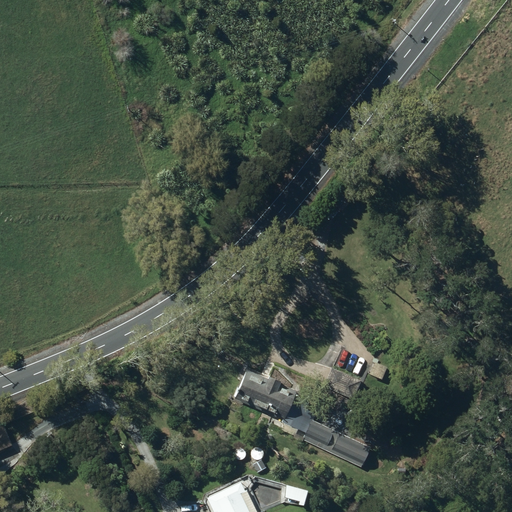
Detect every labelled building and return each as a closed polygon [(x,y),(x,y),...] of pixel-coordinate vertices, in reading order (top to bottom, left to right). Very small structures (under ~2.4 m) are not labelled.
[(231,403),(234,404),(285,422),(280,436),(370,468),(379,441),(291,411),(299,387),(244,368),(231,403)] [(371,386),(331,369),(321,391),(362,408),(371,386)] [(0,425),(0,450),(12,446),(3,424),(0,425)] [(138,430),(113,444),(139,492),(165,479),(138,430)] [(262,511),(247,477),(204,497),(211,511),(262,511)]
